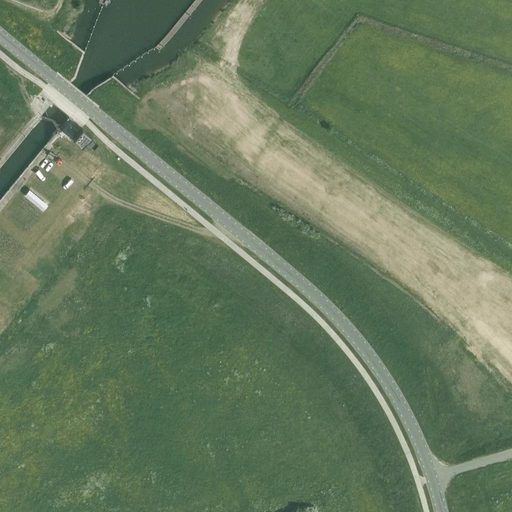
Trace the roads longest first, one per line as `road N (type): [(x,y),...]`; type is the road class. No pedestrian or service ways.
road 1 (secondary): [(441,511),(404,412),(338,319),(0,37)]
road 2 (unknown): [(234,145),(469,307),(511,313)]
road 3 (unknown): [(484,511),(436,369),(402,318),(317,248)]
